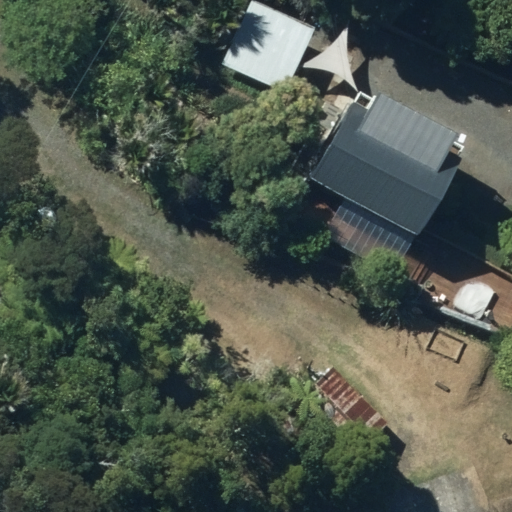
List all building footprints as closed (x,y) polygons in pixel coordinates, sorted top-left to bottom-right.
[(299,34),(238,9),(213,71),(275,95),(299,34)] [(310,181),(420,241),(462,164),(451,158),(460,142),(378,97),(370,111),(354,102),(310,181)] [(207,145),(167,200),(235,249),(275,193),(207,145)] [(511,326),(511,281),(437,244),(411,297),(504,343),(511,326)] [(315,385),(361,433),(398,398),(352,349),(315,385)]
